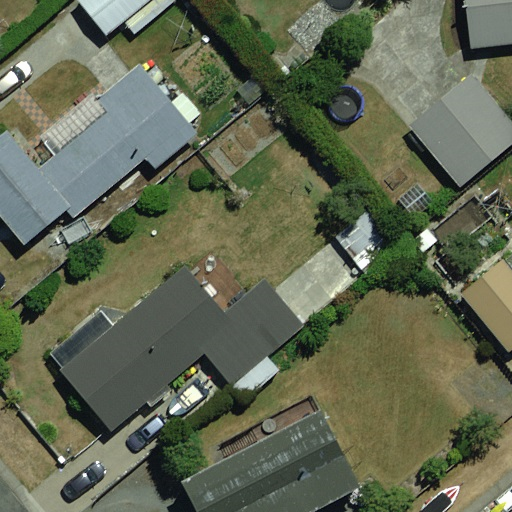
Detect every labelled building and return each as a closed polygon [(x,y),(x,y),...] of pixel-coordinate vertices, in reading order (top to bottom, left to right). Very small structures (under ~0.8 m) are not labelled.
[(57,0),(86,39),(139,0),(57,0)] [(511,0),(445,0),(449,47),(511,41),(511,0)] [(110,52),(0,137),(0,243),(11,258),(173,133),(110,52)] [(452,77),(389,129),(435,185),(499,134),(452,77)] [(374,205),(336,235),(367,276),(406,247),(374,205)] [(511,285),(486,252),(440,287),(493,356),(511,341),(511,285)] [(182,267),(57,363),(104,422),(188,358),(204,378),(280,320),(246,277),(211,304),(182,267)] [(316,407),(176,477),(193,511),(311,511),(357,489),(316,407)]
